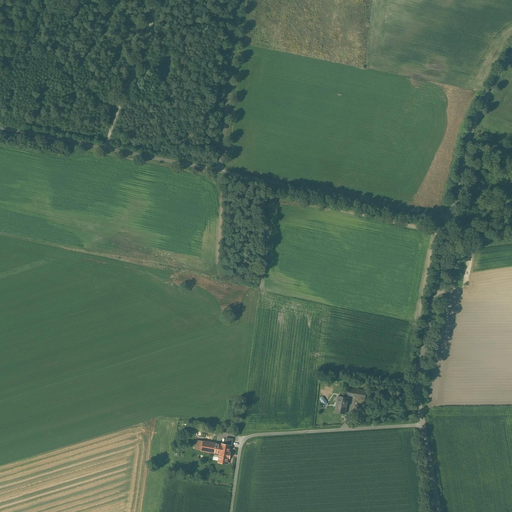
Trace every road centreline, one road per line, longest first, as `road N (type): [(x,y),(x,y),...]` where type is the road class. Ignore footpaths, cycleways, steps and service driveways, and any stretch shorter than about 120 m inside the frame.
road 1 (unclassified): [(423,424),(248,435),(231,511)]
road 2 (unclassified): [(217,170),(449,218)]
road 3 (unclassified): [(0,127),(217,170)]
road 4 (unclassified): [(449,218),(417,381),(423,424)]
road 5 (unclassified): [(511,58),(467,138),(449,218)]
road 6 (unclassified): [(217,170),(238,0)]
road 7 (track): [(159,0),(103,148)]
